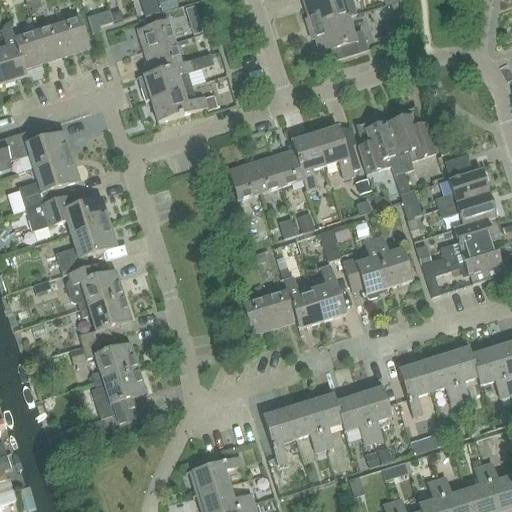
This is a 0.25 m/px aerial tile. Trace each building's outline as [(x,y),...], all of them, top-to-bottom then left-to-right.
[(153,0),(142,0),(137,2),(141,18),(157,13),(153,0)] [(314,0),(316,2),(303,6),(311,31),(347,20),(356,17),(350,0),(314,0)] [(52,12),(56,28),(57,27),(67,58),(89,50),(80,21),(67,25),(62,9),(52,12)] [(96,18),(87,20),(88,23),(91,32),(92,36),(101,34),(100,31),(99,29),(113,25),(112,20),(110,16),(110,13),(96,18)] [(116,14),(110,16),(112,20),(113,25),(119,23),(123,22),(121,17),(116,14)] [(352,37),(347,20),(311,31),(319,56),(326,54),(328,61),(333,64),(367,53),(361,34),(352,37)] [(144,55),(174,45),(167,23),(137,32),(144,55)] [(57,27),(56,28),(35,34),(45,65),(67,58),(57,27)] [(26,79),(23,71),(14,41),(11,30),(0,34),(6,51),(0,52),(0,79),(2,87),(26,79)] [(45,65),(35,34),(14,41),(23,71),(45,65)] [(181,67),(174,45),(144,55),(151,76),(181,67)] [(145,105),(150,103),(191,89),(187,76),(210,69),(207,59),(181,67),(151,76),(143,79),(146,89),(140,91),(145,105)] [(150,103),(158,126),(206,111),(203,100),(195,103),(191,89),(150,103)] [(386,120),(388,125),(404,176),(405,175),(413,173),(411,164),(436,157),(426,126),(415,129),(411,118),(410,112),(386,120)] [(404,176),(388,125),(377,129),(375,123),(356,129),(362,148),(357,150),(366,177),(391,169),(394,179),(399,199),(411,195),(405,175),(404,176)] [(314,138),(324,169),(338,165),(343,182),(353,179),(351,174),(359,171),(352,148),(344,151),(338,130),(314,138)] [(33,172),(71,160),(63,136),(33,145),(30,134),(0,143),(0,159),(7,157),(10,164),(29,158),(33,172)] [(311,173),(324,169),(314,138),(291,145),(293,153),(303,183),(306,194),(316,190),(311,173)] [(303,183),(293,153),(271,160),(281,190),(303,183)] [(448,178),(471,171),(467,158),(444,165),(448,178)] [(18,191),(25,213),(52,204),(48,194),(78,184),(71,160),(33,172),(37,185),(18,191)] [(281,190),(271,160),(249,167),(259,197),(281,190)] [(237,204),(259,197),(249,167),(227,174),(237,204)] [(438,212),(488,196),(481,173),(447,183),(452,197),(434,202),(438,212)] [(458,216),(462,229),(486,222),(486,223),(496,220),(488,196),(438,212),(441,222),(458,216)] [(52,204),(25,213),(32,234),(47,229),(47,230),(66,224),(71,238),(108,226),(100,202),(71,211),(67,199),(52,204)] [(486,222),(462,229),(452,232),(457,246),(440,251),(443,261),(493,245),(486,223),(486,222)] [(116,250),(108,226),(71,238),(75,251),(56,257),(63,279),(68,277),(89,271),(86,259),(116,250)] [(340,262),(331,234),(318,238),(327,266),(340,262)] [(373,243),(388,291),(412,284),(402,252),(388,257),(383,239),(373,243)] [(378,294),(388,291),(373,243),(363,246),(368,263),(356,267),(355,262),(342,266),(351,294),(362,291),(365,298),(366,298),(367,300),(369,302),(377,299),(378,297),(378,294)] [(501,269),(493,245),(443,261),(425,267),(429,282),(447,276),(446,271),(463,265),(467,279),(471,278),(473,286),(472,287),(472,288),(502,278),(502,277),(500,278),(497,270),(501,269)] [(97,268),(89,271),(68,277),(69,282),(67,286),(66,287),(70,302),(71,304),(73,305),(76,304),(79,312),(124,298),(116,273),(101,278),(97,268)] [(312,293),(322,325),(345,317),(330,269),(320,272),(325,289),(312,293)] [(286,294),(296,324),(298,332),(322,325),(312,293),(298,297),(293,280),(283,284),(286,294)] [(296,324),(286,294),(265,301),(274,331),(296,324)] [(132,324),(124,298),(79,312),(81,321),(90,318),(95,334),(79,339),(82,350),(112,341),(109,331),(132,324)] [(252,338),(274,331),(265,301),(242,308),(252,338)] [(511,337),(491,345),(508,398),(511,396),(511,378),(511,377),(511,337)] [(115,351),(112,341),(82,350),(86,362),(94,359),(99,375),(91,377),(93,386),(138,371),(131,346),(115,351)] [(463,385),(476,380),(467,352),(469,352),(466,344),(442,352),(459,405),(468,402),(463,385)] [(467,352),(476,380),(479,388),(494,383),(499,401),(508,398),(491,345),(469,352),(467,352)] [(419,359),(431,395),(445,391),(450,408),(459,405),(442,352),(419,359)] [(416,400),(431,395),(419,359),(395,367),(413,420),(422,417),(416,400)] [(146,397),(138,371),(93,386),(96,393),(92,394),(101,422),(104,421),(109,434),(139,425),(131,401),(146,397)] [(356,392),(373,445),(382,442),(376,425),(391,420),(380,384),(356,392)] [(332,399),(333,399),(331,391),(307,399),(324,452),(333,450),(327,432),(341,428),(332,399)] [(332,399),(341,428),(343,435),(358,431),(364,448),(373,445),(356,392),(333,399),(332,399)] [(284,406),(295,442),(309,438),(315,455),(324,452),(307,399),(284,406)] [(281,447),(295,442),(284,406),(260,414),(277,467),(286,464),(281,447)] [(192,500),(229,489),(224,474),(242,469),(239,460),(185,476),(192,500)] [(483,468),(496,511),(511,511),(511,479),(511,478),(497,483),(492,465),(483,468)] [(496,511),(483,468),(474,471),(479,489),(465,493),(470,511),(496,511)] [(470,511),(465,493),(450,498),(445,480),(436,483),(445,511),(470,511)] [(0,496),(12,492),(9,481),(0,484),(0,496)] [(418,508),(418,511),(445,511),(436,483),(427,486),(433,503),(418,508)] [(233,503),(229,489),(192,500),(195,511),(235,511),(253,506),(251,498),(233,503)] [(0,508),(16,503),(12,492),(0,496),(0,508)] [(403,511),(401,502),(392,505),(393,511),(403,511)]
